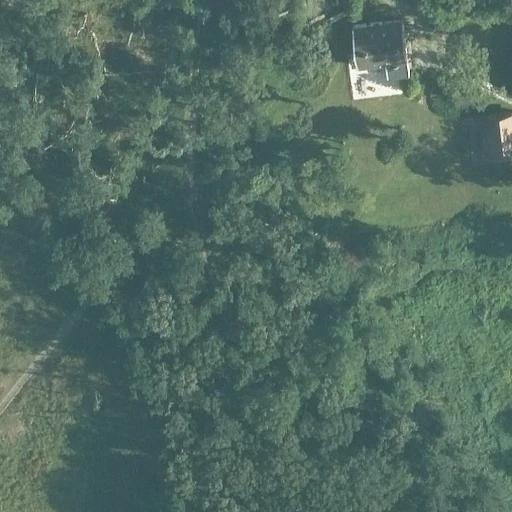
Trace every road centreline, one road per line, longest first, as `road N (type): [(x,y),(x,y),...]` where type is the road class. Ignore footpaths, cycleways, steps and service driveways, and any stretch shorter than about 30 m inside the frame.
road 1 (unknown): [(0,268),(97,314),(235,344),(310,386),(337,389),(370,372),(374,312),(407,281),(453,269),(511,287)]
road 2 (track): [(193,199),(108,275),(0,409)]
